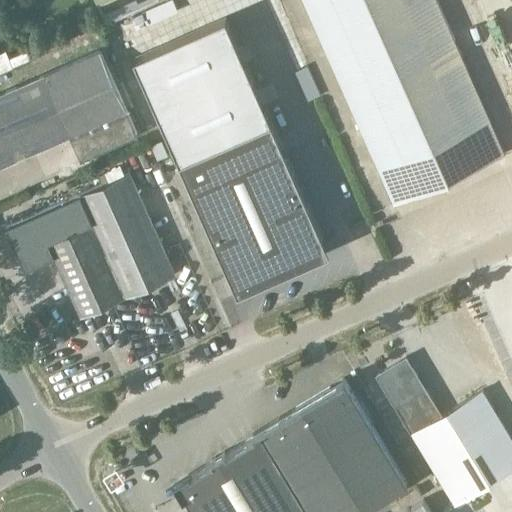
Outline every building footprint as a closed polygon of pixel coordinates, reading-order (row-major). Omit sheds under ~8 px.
[(97,0),(105,16),(141,0),(97,0)] [(436,0),(303,0),(393,202),(504,152),(436,0)] [(133,57),(237,293),(256,284),(253,278),(283,271),(290,262),(325,247),(321,237),(322,236),(225,16),(133,57)] [(99,50),(0,93),(0,164),(69,134),(81,159),(137,134),(99,50)] [(129,171),(5,226),(24,268),(54,256),(80,315),(174,273),(129,171)] [(81,347),(91,372),(98,369),(102,380),(145,364),(121,302),(79,318),(89,344),(81,347)] [(406,356),(376,374),(454,502),(511,467),(511,438),(482,389),(440,414),(417,375),(406,356)] [(354,511),(406,481),(343,376),(253,431),(255,433),(226,451),(224,448),(211,456),(212,459),(177,480),(195,511),(354,511)] [(431,511),(423,498),(400,511),(431,511)]
